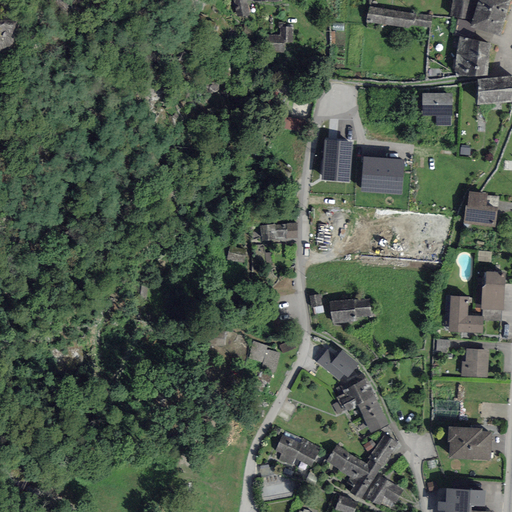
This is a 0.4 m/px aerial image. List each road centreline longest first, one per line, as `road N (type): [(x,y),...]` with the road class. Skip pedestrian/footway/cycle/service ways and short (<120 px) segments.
road 1 (residential): [(322,79),(302,229),(306,342),(254,447),(244,511)]
road 2 (residential): [(370,361),(419,474),(426,511)]
